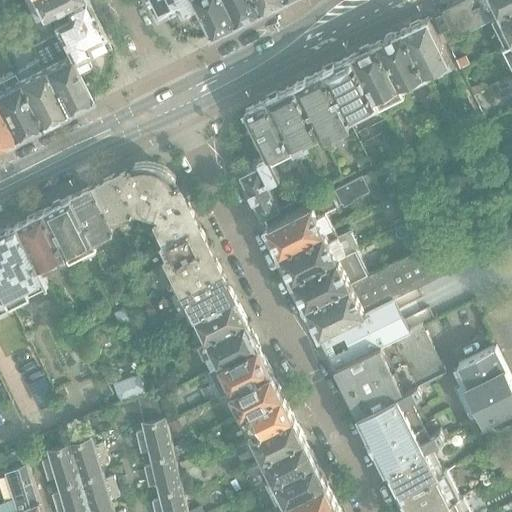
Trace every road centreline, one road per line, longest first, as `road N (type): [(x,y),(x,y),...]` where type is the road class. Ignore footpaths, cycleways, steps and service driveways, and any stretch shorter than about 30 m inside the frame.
road 1 (residential): [(171,98),(376,511)]
road 2 (secondary): [(171,98),(370,0)]
road 3 (secondary): [(0,183),(171,98)]
